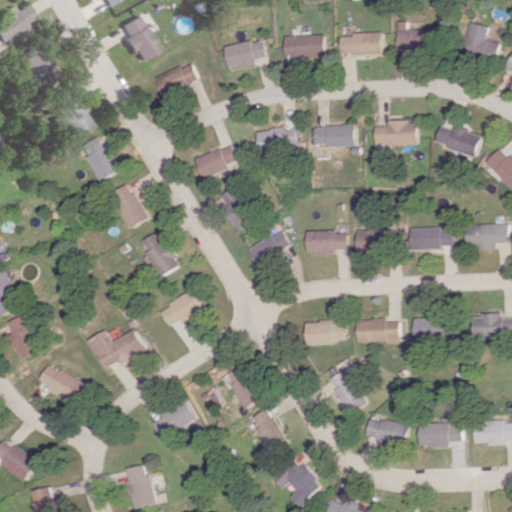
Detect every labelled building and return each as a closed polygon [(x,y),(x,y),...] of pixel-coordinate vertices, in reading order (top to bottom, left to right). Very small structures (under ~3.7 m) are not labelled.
[(0,37),(33,21),(24,3),(11,9),(10,7),(0,12),(0,37)] [(157,50),(137,14),(120,24),(126,34),(123,36),(136,61),(157,50)] [(437,28),(427,29),(427,21),(401,22),(403,50),(438,48),(437,28)] [(491,26),(472,21),(463,50),(497,60),(502,42),(487,38),(491,26)] [(388,52),(388,33),(349,34),(350,54),(388,52)] [(291,58),(332,57),(331,34),(291,35),(291,58)] [(233,68),(273,61),(269,39),(229,46),(233,68)] [(46,43),(20,49),(25,72),(34,70),(38,86),(54,83),(46,43)] [(158,75),(164,93),(202,79),(195,62),(158,75)] [(90,125),(68,87),(48,99),(70,137),(90,125)] [(383,144),(423,143),(422,120),(394,120),(395,125),(383,126),(383,144)] [(324,146),(364,144),(363,124),(323,126),(324,146)] [(439,142),(478,154),(484,133),(458,125),(456,129),(444,125),(439,142)] [(264,130),(266,151),(304,147),(302,126),(264,130)] [(111,144),(106,146),(101,137),(86,144),(104,180),(123,170),(111,144)] [(245,162),(237,143),(200,159),(208,178),(245,162)] [(511,156),(502,146),(487,161),(511,188),(511,156)] [(134,227),(152,217),(132,182),(114,193),(134,227)] [(242,231),(260,220),(239,185),(221,196),(242,231)] [(467,248),(495,247),(495,242),(507,242),(507,223),(467,224),(467,248)] [(455,247),(455,227),(415,228),(415,248),(455,247)] [(251,249),(260,266),(296,245),(286,228),(251,249)] [(362,250),(389,250),(389,228),(362,229),(362,250)] [(181,264),(160,230),(142,241),(163,275),(181,264)] [(340,252),(340,248),(352,248),(352,230),(312,231),(313,253),(340,252)] [(0,306),(4,317),(27,307),(12,269),(0,274),(0,306)] [(203,310),(194,290),(158,307),(167,327),(203,310)] [(511,336),(511,317),(502,318),(502,312),(478,313),(479,337),(511,336)] [(30,359),(48,351),(31,314),(13,322),(30,359)] [(419,339),(460,337),(460,328),(454,329),(453,323),(446,324),(446,316),(418,317),(419,339)] [(364,319),(365,342),(405,341),(405,320),(393,321),(393,318),(364,319)] [(312,343),(352,341),(351,323),(340,323),(340,320),(311,321),(312,343)] [(91,339),(108,367),(118,361),(120,364),(145,349),(133,328),(113,340),(107,330),(91,339)] [(260,401),(243,364),(227,371),(244,408),(260,401)] [(91,382),(54,365),(45,383),(82,401),(91,382)] [(343,385),(351,412),(370,406),(362,379),(343,385)] [(198,396),(204,404),(208,401),(217,414),(226,408),(212,386),(198,396)] [(159,438),(193,416),(183,401),(149,422),(159,438)] [(290,441),(269,407),(252,418),(274,452),(290,441)] [(415,424),(375,417),(372,435),(384,437),(383,442),(410,447),(415,424)] [(511,419),(477,421),(478,443),(506,442),(506,438),(511,438),(511,419)] [(465,421),(424,423),(425,447),(453,445),(453,441),(465,440),(465,421)] [(0,441),(8,433),(0,425),(0,441)] [(2,453),(32,480),(46,464),(16,437),(2,453)] [(326,484),(306,463),(303,466),(293,456),(272,476),(283,487),(290,480),(299,490),(292,496),(302,507),(326,484)] [(122,469),(132,508),(152,503),(142,464),(122,469)] [(40,489),(42,502),(41,502),(42,511),(64,511),(60,486),(40,489)] [(373,511),(363,508),(365,503),(350,497),(347,503),(336,499),(330,511),(373,511)]
